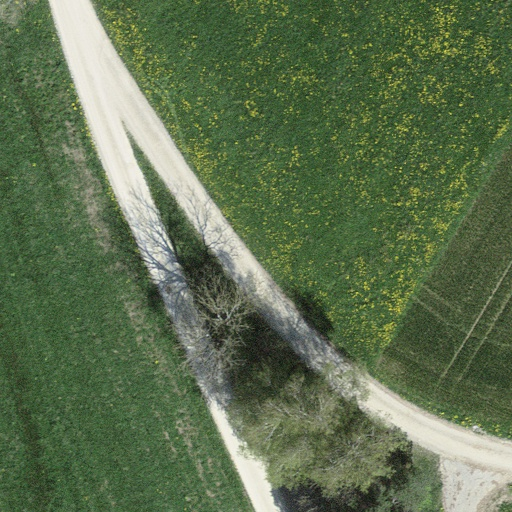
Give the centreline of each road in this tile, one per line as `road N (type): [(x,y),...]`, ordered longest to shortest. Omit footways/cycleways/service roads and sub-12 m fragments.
road 1 (track): [(476,454),(393,418),(318,363),(266,308),(71,9)]
road 2 (unclassified): [(68,0),(132,191),(267,511)]
